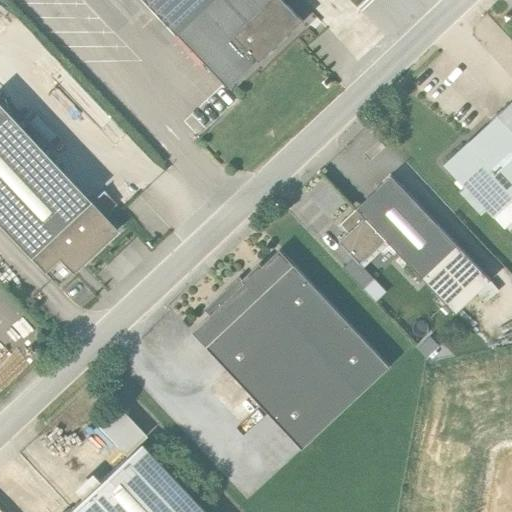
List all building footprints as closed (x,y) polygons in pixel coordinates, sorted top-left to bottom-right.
[(145,0),(228,87),(256,60),(259,62),(303,21),(281,0),(145,0)] [(511,99),(443,164),(463,187),(459,191),(479,213),(484,210),(485,210),(503,229),(511,221),(511,99)] [(0,227),(56,287),(116,231),(0,106),(0,227)] [(476,294),(485,303),(499,290),(390,175),(339,224),(347,232),(338,241),(363,267),(388,242),(455,314),(476,294)] [(301,449),(389,367),(279,250),(261,266),(259,263),(241,279),(238,277),(204,309),(209,315),(192,332),(301,449)] [(203,511),(139,443),(146,437),(117,407),(95,427),(124,458),(98,482),(90,474),(72,492),(79,500),(66,511),(203,511)]
